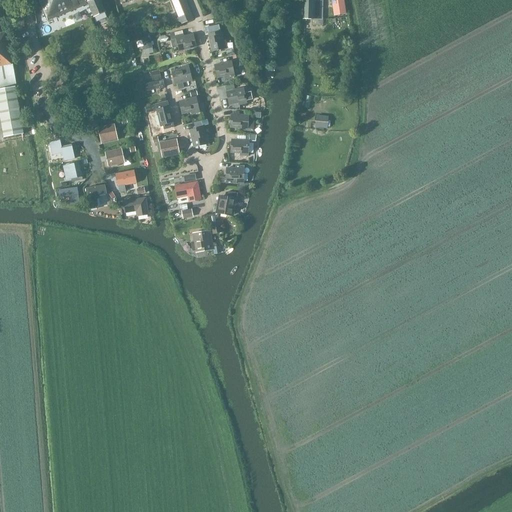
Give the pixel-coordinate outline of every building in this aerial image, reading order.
[(39,0),(48,20),(86,4),(84,0),(39,0)] [(105,13),(99,0),(90,0),(87,2),(93,17),(105,13)] [(193,20),(185,0),(171,0),(181,24),(193,20)] [(322,20),(322,0),(303,0),(303,19),(322,20)] [(341,0),(331,0),(334,16),(343,15),(341,0)] [(50,30),(47,21),(39,24),(42,33),(50,30)] [(219,25),(208,27),(210,34),(209,35),(212,51),(231,47),(230,42),(226,43),(226,40),(223,41),(221,31),(219,25)] [(192,28),(170,33),(171,40),(173,48),(178,47),(179,51),(194,48),(193,44),(195,43),(193,34),(192,28)] [(0,88),(3,88),(15,86),(12,65),(13,65),(7,32),(0,33),(0,88)] [(153,52),(149,35),(135,38),(136,42),(139,41),(143,42),(144,46),(142,48),(143,55),(150,53),(153,52)] [(115,58),(112,46),(103,48),(106,60),(115,58)] [(235,76),(232,61),(217,64),(218,68),(215,69),(217,78),(226,76),(227,78),(235,76)] [(189,65),(180,67),(181,69),(172,71),(174,80),(176,80),(177,84),(192,80),(189,65)] [(165,87),(163,80),(143,85),(145,92),(165,87)] [(108,111),(115,109),(118,109),(118,107),(119,107),(117,97),(113,98),(110,85),(103,86),(108,111)] [(24,134),(15,87),(0,89),(0,120),(3,138),(24,134)] [(253,99),(251,92),(245,93),(244,88),(229,91),(230,95),(227,96),(229,105),(238,103),(239,105),(247,103),(246,100),(253,99)] [(182,114),(191,112),(192,114),(200,112),(196,97),(181,101),(182,104),(180,105),(182,114)] [(151,106),(144,108),(146,114),(155,112),(154,105),(151,106)] [(169,107),(156,111),(160,126),(162,126),(164,130),(174,128),(173,123),(172,120),(169,107)] [(239,130),(248,131),(253,131),(254,121),(248,120),(249,115),(234,114),(233,118),(231,118),(230,127),(240,128),(239,130)] [(113,127),(99,130),(101,143),(118,139),(116,132),(114,133),(113,127)] [(209,144),(207,136),(205,136),(203,127),(194,129),(194,132),(190,133),(194,147),(209,144)] [(175,150),(178,149),(176,139),(160,142),(162,150),(163,150),(164,155),(176,153),(175,150)] [(231,152),(240,153),(240,155),(248,156),(249,140),(248,140),(234,139),(234,143),(231,143),(231,152)] [(54,155),(64,153),(67,163),(72,161),(70,155),(71,154),(70,151),(73,150),(71,143),(52,149),(54,155)] [(120,150),(106,153),(108,166),(125,163),(123,156),(121,156),(120,150)] [(184,163),(192,160),(189,152),(181,154),(184,163)] [(73,182),(80,180),(77,165),(61,168),(62,174),(71,172),(73,182)] [(226,181),(226,183),(236,183),(244,183),(244,166),(236,166),(236,168),(229,168),(229,172),(226,172),(226,181)] [(125,178),(132,177),(131,171),(118,174),(122,193),(128,192),(125,178)] [(190,201),(200,199),(197,183),(176,187),(178,197),(189,195),(190,201)] [(96,195),(106,194),(105,185),(87,188),(90,209),(98,207),(96,195)] [(60,197),(79,194),(78,187),(59,190),(60,197)] [(218,213),(231,215),(234,199),(237,199),(238,193),(228,191),(227,197),(221,196),(220,201),(217,203),(219,207),(218,213)] [(146,198),(119,202),(120,210),(124,210),(124,213),(136,211),(137,217),(149,215),(146,198)] [(219,233),(217,223),(211,224),(213,234),(219,233)] [(207,231),(195,233),(193,234),(194,242),(191,242),(192,252),(195,251),(196,253),(210,251),(207,231)]
